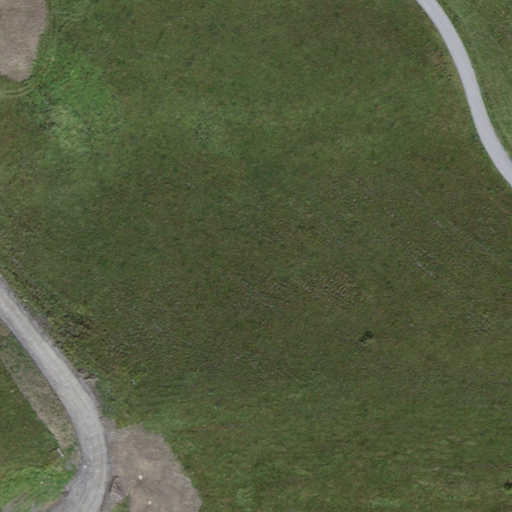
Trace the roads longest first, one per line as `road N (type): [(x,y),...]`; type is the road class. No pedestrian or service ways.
road 1 (track): [(0,296),(80,398),(100,474),(87,511)]
road 2 (residential): [(511,166),(482,121),(451,30),(427,0)]
